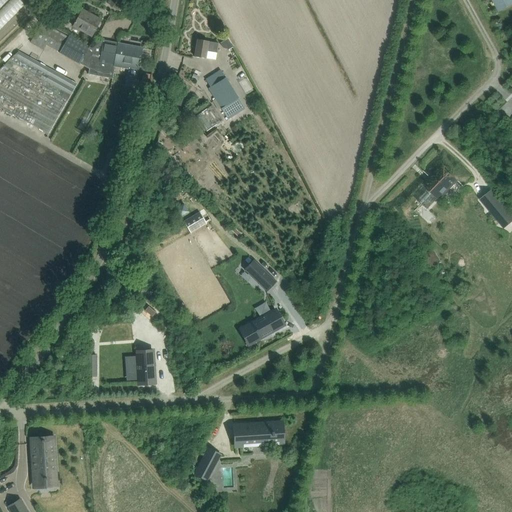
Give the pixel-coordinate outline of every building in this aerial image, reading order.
[(109,0),(107,3),(118,11),(125,0),(109,0)] [(100,19),(82,9),(73,26),(91,36),(100,19)] [(118,46),(118,43),(103,41),(104,40),(97,38),(94,50),(69,35),(66,39),(40,24),(30,42),(43,49),(46,44),(59,52),(59,53),(79,64),(80,62),(87,66),(90,66),(88,73),(87,73),(62,119),(83,131),(113,78),(112,78),(114,66),(129,68),(128,75),(136,76),(137,73),(137,74),(138,73),(137,73),(139,62),(140,63),(140,61),(139,60),(142,48),(130,46),(129,48),(118,46)] [(197,39),(194,57),(205,58),(206,51),(216,53),(218,43),(208,41),(197,39)] [(0,68),(0,107),(48,134),(55,121),(76,83),(19,51),(0,68)] [(208,87),(227,119),(244,109),(221,70),(205,79),(209,86),(208,87)] [(151,74),(144,73),(142,83),(149,84),(151,74)] [(196,116),(206,131),(222,120),(212,105),(196,116)] [(424,184),(413,196),(421,203),(422,204),(427,209),(437,198),(438,199),(438,198),(441,196),(440,196),(456,179),(457,180),(458,180),(457,179),(455,176),(442,165),(430,177),(426,182),(425,183),(424,184)] [(510,213),(491,190),(491,191),(481,200),(499,222),(510,213)] [(468,197),(457,207),(462,212),(473,202),(468,197)] [(451,201),(446,205),(452,214),(457,210),(451,201)] [(443,208),(439,212),(447,221),(451,217),(443,208)] [(199,212),(184,221),(190,232),(205,223),(199,212)] [(427,256),(434,270),(445,265),(439,251),(427,256)] [(276,285),(249,259),(239,269),(267,295),(276,285)] [(148,305),(144,310),(152,317),(156,312),(148,305)] [(251,343),(283,325),(275,310),(243,328),(251,343)] [(139,384),(155,383),(153,351),(137,352),(139,384)] [(88,355),(87,369),(96,369),(96,355),(88,355)] [(263,426),(239,427),(240,443),(281,441),(281,443),(282,443),(281,423),(262,424),(262,425),(263,425),(263,426)] [(52,438),(32,440),(33,458),(35,458),(36,480),(53,478),(52,457),(53,457),(52,438)] [(209,448),(208,447),(194,474),(195,475),(195,473),(196,474),(207,480),(220,455),(208,448),(209,448)] [(8,507),(11,511),(27,511),(20,500),(8,507)]
